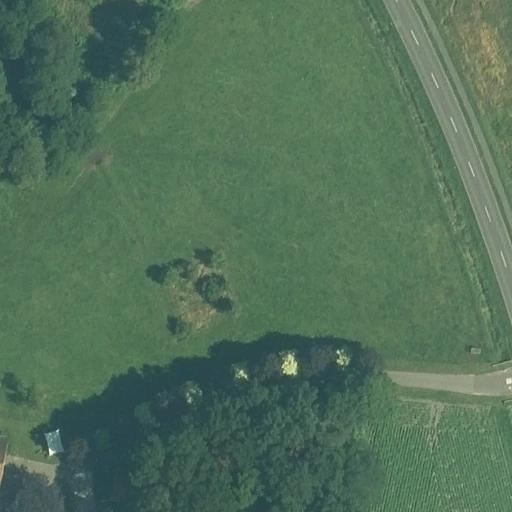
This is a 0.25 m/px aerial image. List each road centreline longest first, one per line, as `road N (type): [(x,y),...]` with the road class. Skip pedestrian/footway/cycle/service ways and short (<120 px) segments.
road 1 (residential): [(511,380),(284,407),(11,499)]
road 2 (tertiary): [(511,297),(481,202),(391,0)]
